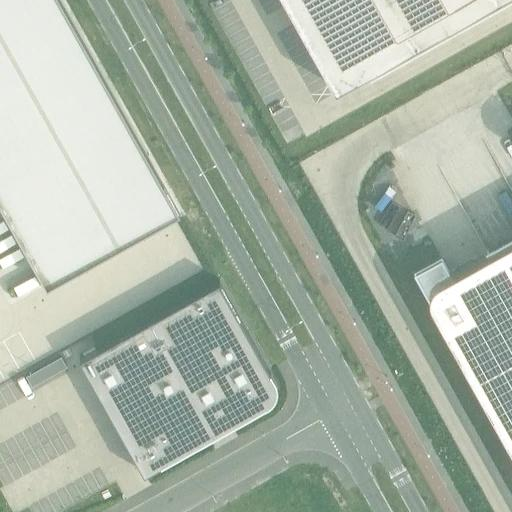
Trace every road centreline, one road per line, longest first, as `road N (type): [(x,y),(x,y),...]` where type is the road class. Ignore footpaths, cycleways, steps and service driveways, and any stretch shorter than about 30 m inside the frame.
road 1 (tertiary): [(95,0),(329,421)]
road 2 (tertiary): [(357,404),(133,0)]
road 3 (unclassified): [(329,421),(159,511)]
road 4 (tertiary): [(419,511),(357,404)]
